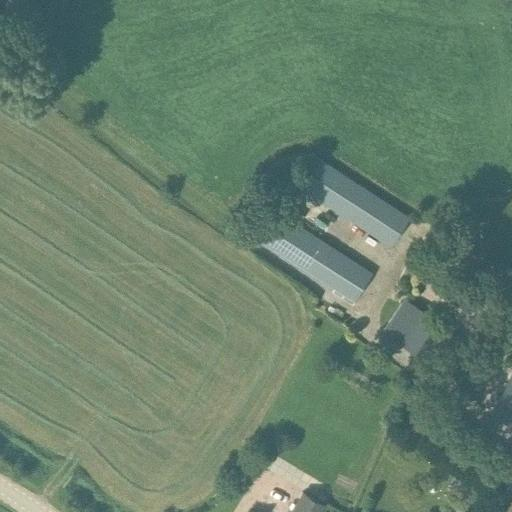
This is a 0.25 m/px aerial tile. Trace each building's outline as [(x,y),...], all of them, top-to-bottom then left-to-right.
[(411,218),(319,158),(300,188),(392,248),(411,218)] [(263,245),(354,303),(373,273),(282,213),(263,245)] [(403,302),(384,331),(426,359),(435,346),(450,354),(461,338),(403,302)] [(491,414),(511,424),(511,374),(491,414)] [(510,496),(511,491),(511,455),(507,452),(490,483),(510,496)] [(340,475),(335,484),(354,493),(358,484),(340,475)] [(321,511),(326,505),(303,491),(290,511),(321,511)]
